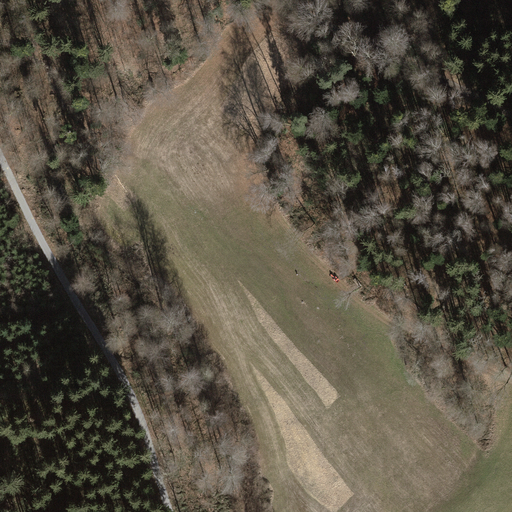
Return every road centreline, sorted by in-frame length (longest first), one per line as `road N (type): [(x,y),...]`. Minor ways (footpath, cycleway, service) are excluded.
road 1 (track): [(0,151),(28,216),(116,362),(170,511)]
road 2 (track): [(279,0),(511,117)]
road 3 (track): [(511,388),(363,307)]
